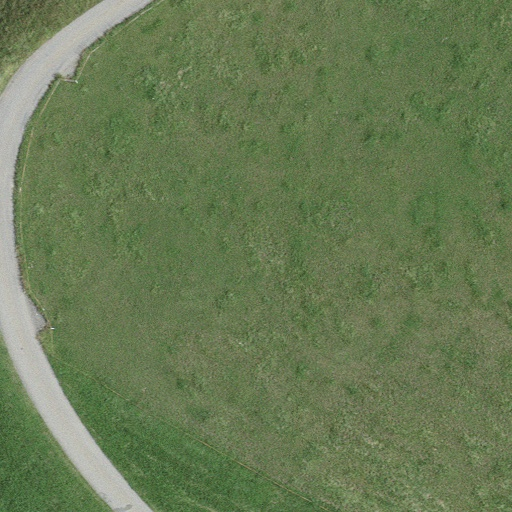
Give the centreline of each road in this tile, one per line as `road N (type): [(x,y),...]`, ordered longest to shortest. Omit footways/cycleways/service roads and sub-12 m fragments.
road 1 (track): [(132,511),(86,461),(50,400),(0,272)]
road 2 (track): [(0,148),(8,118),(34,81),(82,32),(133,0)]
